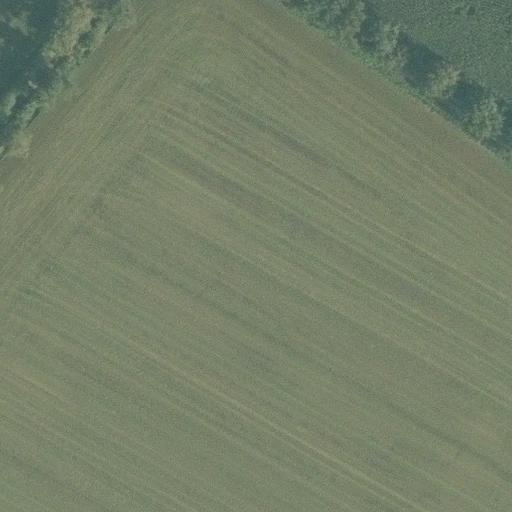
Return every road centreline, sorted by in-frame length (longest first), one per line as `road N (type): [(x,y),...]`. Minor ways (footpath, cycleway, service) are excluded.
road 1 (track): [(511,141),(315,0)]
road 2 (track): [(96,0),(0,115)]
